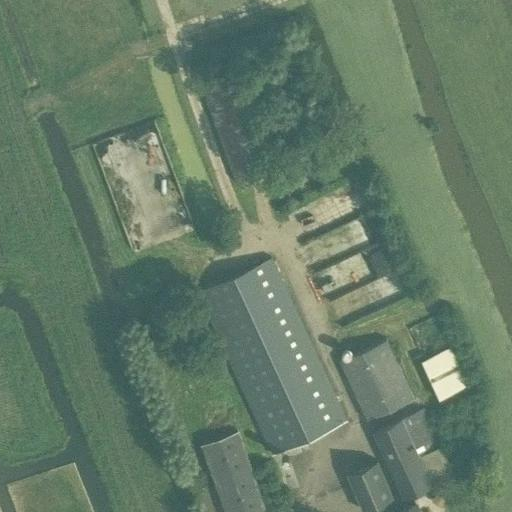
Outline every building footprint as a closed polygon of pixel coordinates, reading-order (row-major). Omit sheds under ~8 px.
[(240,66),(199,81),(235,180),(276,165),(240,66)] [(147,247),(193,233),(158,119),(99,137),(105,157),(124,152),(149,234),(144,235),(147,247)] [(374,307),(406,296),(402,286),(398,283),(387,254),(382,250),(367,255),(377,242),(366,213),(326,228),(320,236),(307,241),(317,268),(320,264),(315,251),(329,261),(371,246),(358,262),(363,276),(376,271),(366,284),(374,307)] [(273,452),(345,418),(270,256),(198,289),(273,452)] [(368,417),(414,396),(387,337),(341,358),(368,417)] [(449,347),(422,359),(439,397),(467,385),(449,347)] [(403,495),(453,473),(423,408),(374,430),(403,495)] [(227,511),(254,511),(267,507),(237,429),(201,443),(227,511)] [(348,471),(363,508),(393,496),(377,459),(348,471)] [(420,511),(416,501),(390,511),(420,511)]
